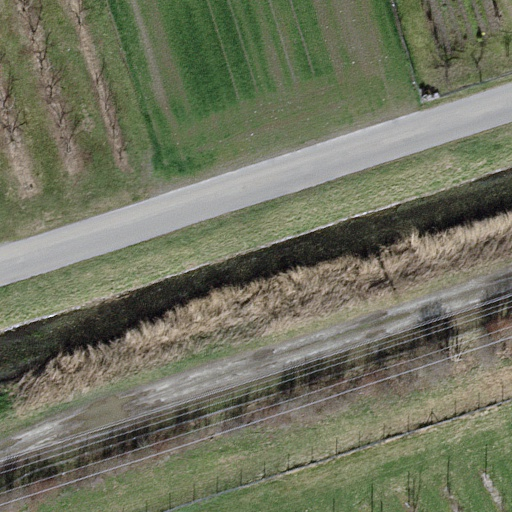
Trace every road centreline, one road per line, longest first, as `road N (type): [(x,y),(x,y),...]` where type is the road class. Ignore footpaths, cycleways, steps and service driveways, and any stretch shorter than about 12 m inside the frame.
road 1 (track): [(0,453),(66,424),(511,280)]
road 2 (track): [(511,104),(0,268)]
